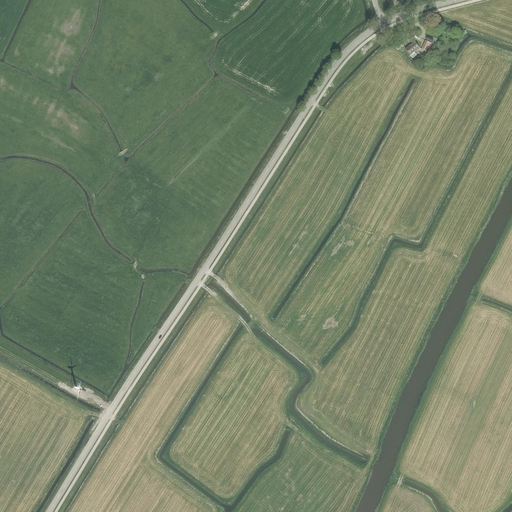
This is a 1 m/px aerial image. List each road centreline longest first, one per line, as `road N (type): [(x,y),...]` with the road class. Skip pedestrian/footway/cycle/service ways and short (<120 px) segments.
road 1 (secondary): [(82,456),(328,74),(381,24)]
road 2 (track): [(0,348),(110,409)]
